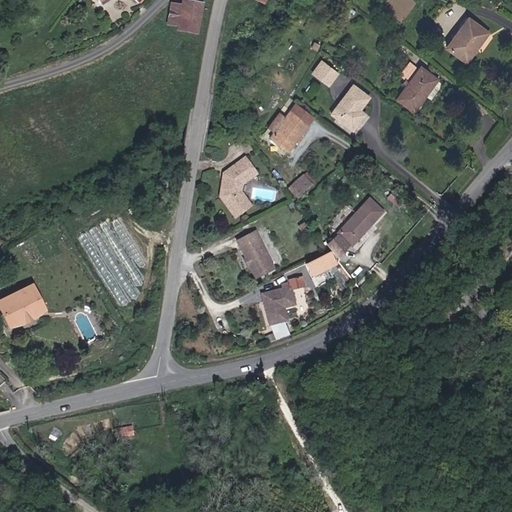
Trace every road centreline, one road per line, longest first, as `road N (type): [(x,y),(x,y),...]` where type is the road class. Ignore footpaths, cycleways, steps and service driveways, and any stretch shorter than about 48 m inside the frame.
road 1 (tertiary): [(156,383),(262,362),(340,332),(511,149)]
road 2 (tertiary): [(223,0),(156,383)]
road 3 (residential): [(166,0),(136,31),(94,56),(0,88)]
road 4 (track): [(262,362),(352,511)]
road 5 (unclassified): [(110,511),(19,447),(4,421)]
road 6 (tertiary): [(26,415),(156,383)]
